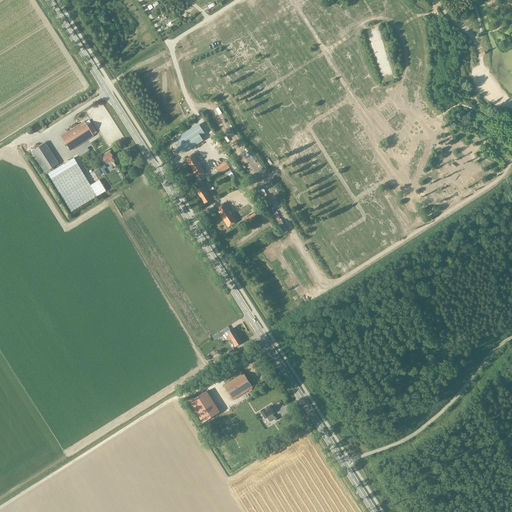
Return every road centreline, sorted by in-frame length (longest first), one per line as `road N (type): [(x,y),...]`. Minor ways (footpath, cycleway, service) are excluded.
road 1 (secondary): [(344,465),(48,0)]
road 2 (unclassified): [(344,465),(422,427),(511,337)]
